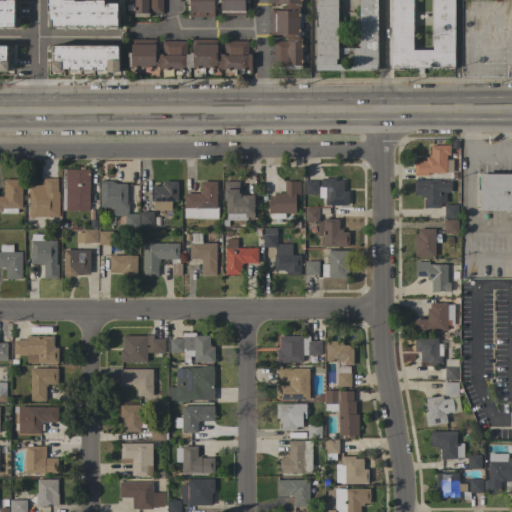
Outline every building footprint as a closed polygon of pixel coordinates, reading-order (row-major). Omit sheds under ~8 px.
[(0,0),(0,26),(14,26),(13,0),(0,0)] [(39,0),(39,79),(11,79),(11,0),(39,0)] [(107,0),(107,4),(111,4),(111,19),(107,19),(107,21),(91,21),(91,0),(107,0)] [(162,0),(162,13),(149,13),(149,16),(134,16),(134,0),(162,0)] [(248,0),(248,2),(245,2),(245,15),(221,15),(221,2),(218,2),(218,4),(214,4),(214,17),(190,17),(190,4),(186,4),(186,0),(248,0)] [(301,38),(302,69),(287,69),(287,66),(274,66),(274,41),(287,41),(287,38),(284,38),(284,35),(272,35),(271,10),(284,10),(284,7),(286,7),(286,3),(273,3),(273,0),(301,0),(301,7),(299,7),(299,38),(301,38)] [(377,0),(377,70),(316,70),(316,0),(377,0)] [(455,0),(455,68),(392,68),(392,0),(412,0),(413,50),(433,50),(433,0),(455,0)] [(93,46),(79,46),(79,25),(93,25),(93,46)] [(128,53),(132,53),(132,39),(156,39),(156,53),(159,53),(159,54),(162,54),(162,41),(186,41),(186,55),(189,55),(189,53),(193,53),(193,40),(217,40),(217,53),(221,53),(221,54),(224,54),(224,41),(248,41),(248,55),(251,55),(251,69),(220,69),(220,67),(190,67),(190,69),(159,69),(159,67),(128,67),(128,53)] [(0,70),(8,70),(7,44),(0,44),(0,70)] [(118,45),(50,46),(51,73),(61,73),(61,70),(118,69),(118,45)] [(446,173),(428,173),(428,175),(414,175),(414,161),(426,161),(426,157),(429,157),(429,155),(430,155),(430,145),(450,145),(450,155),(446,155),(446,173)] [(63,169),(90,169),(90,211),(62,211),(63,169)] [(511,174),(511,210),(480,210),(480,194),(478,194),(478,190),(480,190),(480,174),(511,174)] [(29,217),(29,187),(32,187),(32,185),(43,186),(43,178),(58,179),(57,192),(59,192),(59,217),(29,217)] [(325,199),(319,199),(319,187),(321,187),(321,178),(335,178),(335,181),(343,181),(343,191),(348,191),(348,205),(325,205),(325,199)] [(17,208),(17,213),(1,213),(1,210),(0,210),(0,196),(4,196),(4,179),(22,179),(22,208),(17,208)] [(424,208),(424,197),(420,197),(420,195),(414,195),(414,180),(440,180),(440,181),(450,181),(450,192),(445,192),(445,202),(440,202),(440,208),(424,208)] [(100,181),(113,181),(113,182),(115,182),(115,184),(126,184),(127,205),(129,205),(129,210),(128,210),(128,214),(138,214),(139,227),(125,227),(125,216),(113,216),(113,208),(100,208),(100,181)] [(178,201),(171,201),(171,210),(154,210),(154,201),(151,201),(151,186),(160,186),(160,185),(163,185),(163,181),(178,181),(178,201)] [(227,220),(227,201),(224,201),(224,181),(239,182),(239,194),(240,194),(240,198),(242,198),(243,195),(254,196),(254,218),(246,217),(246,220),(227,220)] [(284,214),(284,219),(272,219),(272,214),(269,214),(268,196),(274,196),(274,193),(284,193),(284,182),(300,181),(300,195),(295,195),(295,213),(284,214)] [(304,181),(317,181),(318,195),(304,195),(304,181)] [(217,207),(218,207),(218,218),(184,218),(184,193),(200,193),(200,191),(201,191),(201,182),(217,182),(217,207)] [(442,218),(456,218),(456,205),(443,204),(442,218)] [(323,236),(316,236),(316,222),(305,222),(305,208),(318,208),(318,221),(322,221),(322,219),(338,219),(338,229),(342,229),(342,232),(348,232),(348,247),(323,247),(323,236)] [(154,212),(154,226),(139,226),(139,212),(154,212)] [(458,220),(458,233),(444,233),(444,220),(458,220)] [(262,234),(263,234),(263,228),(276,228),(276,244),(291,244),(291,255),(300,255),(300,275),(285,275),(285,272),(283,272),(283,271),(274,271),(274,254),(275,254),(275,246),(262,246),(262,234)] [(84,243),(84,242),(77,242),(77,232),(84,232),(84,229),(97,229),(97,243),(84,243)] [(435,256),(415,256),(415,235),(418,235),(418,229),(435,229),(435,256)] [(112,245),(98,245),(99,231),(112,231),(112,245)] [(56,265),(58,265),(58,278),(44,278),(44,264),(30,264),(30,241),(32,241),(32,234),(43,234),(43,241),(56,241),(56,265)] [(258,263),(242,263),(242,265),(240,265),(241,275),(224,275),(224,267),(225,267),(225,239),(237,239),(237,248),(258,248),(258,263)] [(179,243),(179,259),(159,259),(159,263),(158,263),(158,276),(143,276),(143,243),(179,243)] [(216,243),(216,276),(201,276),(201,260),(199,260),(199,259),(189,259),(189,243),(216,243)] [(0,244),(13,244),(13,252),(22,252),(22,279),(5,279),(6,269),(5,269),(5,267),(0,267),(0,244)] [(90,250),(90,274),(76,274),(76,276),(64,276),(64,250),(90,250)] [(348,251),(348,273),(345,273),(345,278),(328,279),(328,277),(322,277),(321,264),(328,264),(328,251),(348,251)] [(137,256),(136,276),(121,276),(121,272),(119,272),(110,272),(110,255),(137,256)] [(319,261),(319,275),(305,275),(305,261),(319,261)] [(447,282),(450,282),(450,291),(431,291),(431,282),(430,282),(430,280),(427,280),(427,276),(415,276),(415,262),(429,261),(429,265),(447,265),(447,282)] [(447,330),(428,330),(428,334),(415,334),(414,319),(427,319),(427,309),(430,309),(430,303),(447,303),(447,330)] [(183,362),(184,353),(167,353),(167,341),(170,341),(170,339),(182,339),(182,333),(195,333),(195,335),(210,336),(209,345),(211,345),(211,347),(214,347),(214,362),(183,362)] [(153,335),(153,339),(164,339),(164,353),(146,353),(146,362),(120,362),(120,349),(121,349),(121,347),(122,347),(122,336),(153,335)] [(26,363),(27,354),(13,354),(14,340),(26,340),(26,336),(54,337),(54,346),(55,346),(55,348),(58,348),(58,363),(26,363)] [(309,336),(309,341),(321,341),(321,355),(303,355),(303,363),(276,363),(276,350),(277,350),(277,348),(279,348),(279,336),(309,336)] [(438,338),(438,344),(442,344),(442,357),(442,365),(428,365),(428,362),(420,362),(420,351),(415,351),(415,338),(438,338)] [(341,341),(341,344),(343,344),(343,346),(353,346),(353,365),(343,365),(343,361),(325,361),(325,341),(341,341)] [(458,380),(444,380),(444,379),(439,379),(439,367),(445,367),(445,360),(458,360),(458,380)] [(188,400),(188,403),(177,403),(177,400),(166,400),(166,387),(176,387),(176,368),(201,368),(201,366),(214,366),(214,400),(188,400)] [(337,387),(337,373),(338,373),(338,366),(350,366),(350,373),(351,373),(351,387),(337,387)] [(31,368),(58,369),(57,384),(47,384),(47,386),(45,386),(45,401),(30,401),(31,368)] [(152,369),(152,396),(136,396),(136,384),(119,384),(119,369),(152,369)] [(309,369),(309,400),(275,400),(276,369),(309,369)] [(458,382),(458,396),(444,396),(444,382),(458,382)] [(358,436),(339,436),(338,412),(325,412),(324,391),(339,390),(339,392),(352,391),(353,402),(355,402),(355,415),(358,415),(358,436)] [(423,405),(426,404),(425,399),(442,396),(443,399),(458,397),(461,411),(445,414),(447,423),(427,426),(423,405)] [(296,431),(281,431),(281,421),(280,421),(280,419),(276,419),(276,404),(296,404),(296,431)] [(124,432),(124,423),(123,423),(123,420),(120,420),(120,405),(140,406),(140,419),(151,419),(151,425),(164,426),(164,440),(151,440),(151,427),(140,427),(140,432),(124,432)] [(214,406),(214,421),(198,422),(198,424),(197,424),(197,433),(182,433),(182,428),(174,428),(174,418),(181,418),(181,406),(214,406)] [(58,407),(58,422),(46,422),(46,432),(41,432),(41,434),(19,434),(19,407),(58,407)] [(307,425),(321,425),(320,439),(307,438),(307,425)] [(456,431),(456,459),(441,459),(441,449),(437,449),(437,446),(430,446),(430,431),(456,431)] [(338,439),(338,453),(336,453),(336,460),(326,460),(326,453),(324,453),(324,439),(338,439)] [(277,473),(277,458),(283,458),(283,454),(288,454),(288,441),(303,441),(303,473),(277,473)] [(152,472),(147,472),(147,476),(131,476),(131,463),(120,463),(120,443),(152,443),(152,472)] [(25,446),(40,447),(40,446),(45,446),(45,458),(58,458),(57,473),(25,472),(25,446)] [(182,462),(175,462),(175,448),(181,448),(181,446),(197,446),(197,456),(201,456),(201,458),(214,458),(214,473),(182,473),(182,462)] [(488,453),(508,454),(508,458),(511,458),(511,481),(500,481),(500,494),(486,494),(486,479),(488,479),(488,453)] [(481,455),(481,469),(467,469),(467,455),(481,455)] [(345,483),(345,482),(335,482),(335,464),(341,464),(341,456),(355,457),(355,459),(363,459),(363,469),(368,469),(368,483),(345,483)] [(459,473),(459,483),(466,483),(466,492),(462,492),(462,500),(449,500),(449,497),(440,497),(440,487),(436,487),(436,473),(459,473)] [(57,480),(57,493),(58,493),(58,506),(36,506),(36,494),(37,494),(37,479),(57,480)] [(214,479),(214,488),(211,488),(211,505),(188,505),(188,504),(181,504),(181,511),(167,511),(167,501),(180,500),(180,485),(187,485),(187,479),(214,479)] [(483,479),(483,493),(469,493),(469,479),(483,479)] [(309,507),(293,507),(293,497),(292,497),(292,495),(276,495),(276,480),(309,480),(309,507)] [(152,493),(163,493),(164,507),(152,507),(152,509),(132,510),(132,498),(119,498),(119,483),(152,482),(152,493)] [(335,488),(370,489),(370,503),(364,503),(364,506),(360,506),(360,511),(338,511),(335,509),(335,488)] [(26,500),(26,511),(10,511),(10,500),(26,500)]
